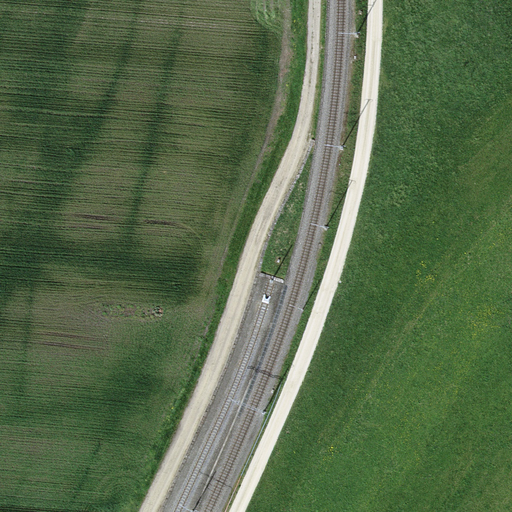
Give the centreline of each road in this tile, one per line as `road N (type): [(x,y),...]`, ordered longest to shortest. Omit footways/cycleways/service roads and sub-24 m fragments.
road 1 (track): [(152,511),(293,157),(310,79),(315,0)]
road 2 (track): [(372,0),(369,86),(345,224),(313,344),(237,511)]
